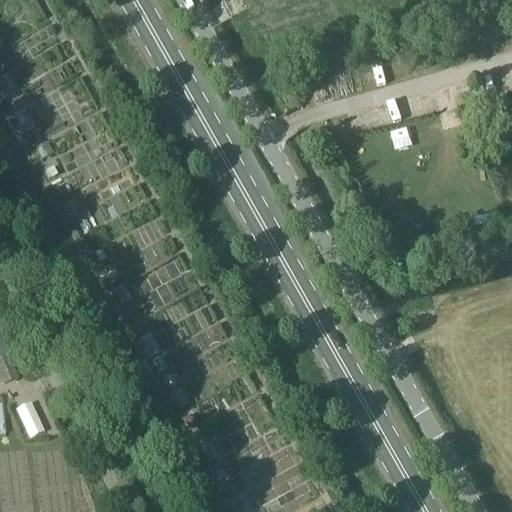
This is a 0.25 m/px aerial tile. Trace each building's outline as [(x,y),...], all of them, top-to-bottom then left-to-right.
[(19,100),(12,104),(17,113),(24,109),(19,100)] [(32,149),(40,144),(34,135),(26,139),(32,149)] [(58,176),(53,168),(46,172),(50,180),(58,176)] [(106,260),(102,251),(95,255),(99,263),(106,260)] [(122,314),(127,324),(133,321),(128,311),(122,314)] [(129,329),(134,339),(142,334),(137,325),(129,329)] [(0,359),(0,378),(3,386),(19,380),(9,356),(0,359)] [(188,431),(197,426),(191,416),(183,421),(188,431)] [(223,495),(230,490),(226,483),(218,487),(223,495)]
